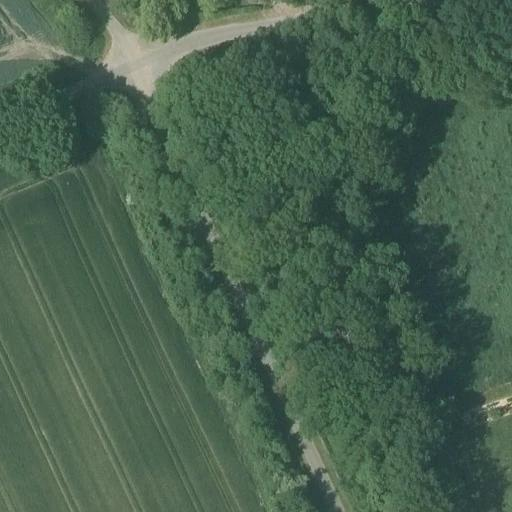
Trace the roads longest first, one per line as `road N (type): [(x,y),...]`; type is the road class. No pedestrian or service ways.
road 1 (unclassified): [(326,511),(135,72)]
road 2 (unclassified): [(135,72),(228,38),(408,0)]
road 3 (unclassified): [(0,122),(135,72)]
